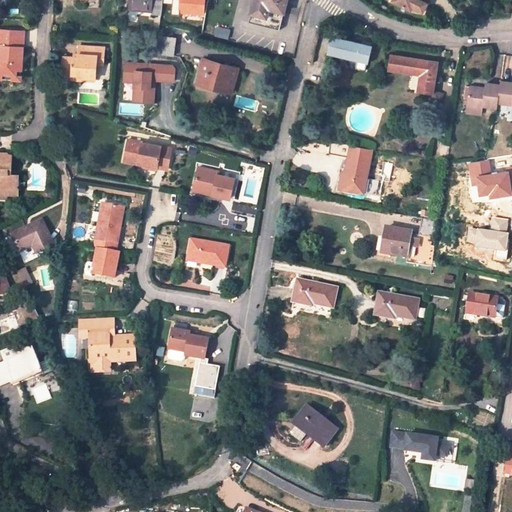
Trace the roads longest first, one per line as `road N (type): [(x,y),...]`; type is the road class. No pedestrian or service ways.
road 1 (residential): [(318,0),(275,178),(254,311)]
road 2 (residential): [(254,311),(217,467),(194,483),(91,500),(83,511)]
road 3 (unknown): [(228,445),(282,479),(387,508),(410,499),(399,460)]
road 4 (residential): [(254,311),(151,290),(141,273),(155,199)]
road 5 (residential): [(339,0),(381,23),(436,36),(511,29)]
road 6 (residential): [(55,158),(38,132),(45,0)]
